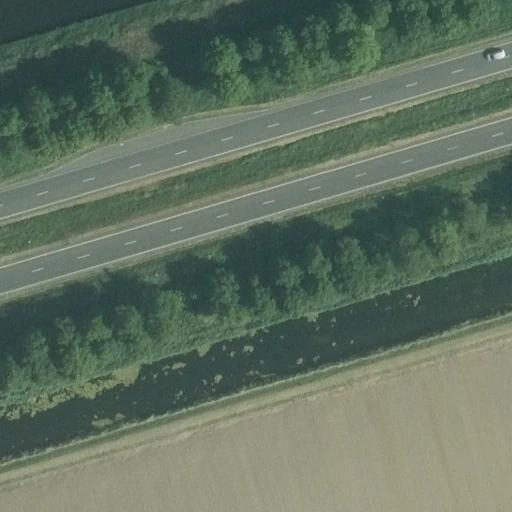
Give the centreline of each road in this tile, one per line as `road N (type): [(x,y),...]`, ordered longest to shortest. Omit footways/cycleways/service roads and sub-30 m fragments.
road 1 (trunk): [(0,285),(511,136)]
road 2 (trunk): [(511,61),(0,208)]
